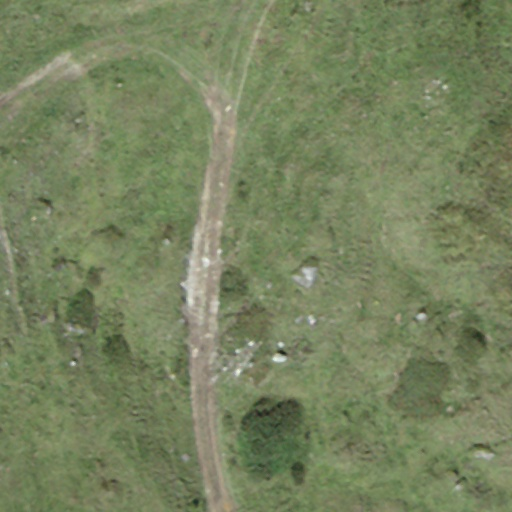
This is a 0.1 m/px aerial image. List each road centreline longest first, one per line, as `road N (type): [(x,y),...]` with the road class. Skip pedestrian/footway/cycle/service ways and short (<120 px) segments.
road 1 (track): [(229,511),(215,235)]
road 2 (track): [(215,235),(0,85)]
